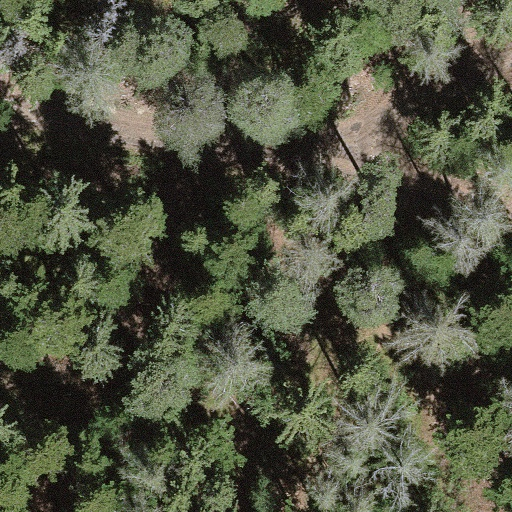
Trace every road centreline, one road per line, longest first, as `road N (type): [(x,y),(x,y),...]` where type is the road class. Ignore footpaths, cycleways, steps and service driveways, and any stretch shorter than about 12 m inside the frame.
road 1 (track): [(511,242),(348,161),(0,126)]
road 2 (track): [(348,161),(511,83)]
